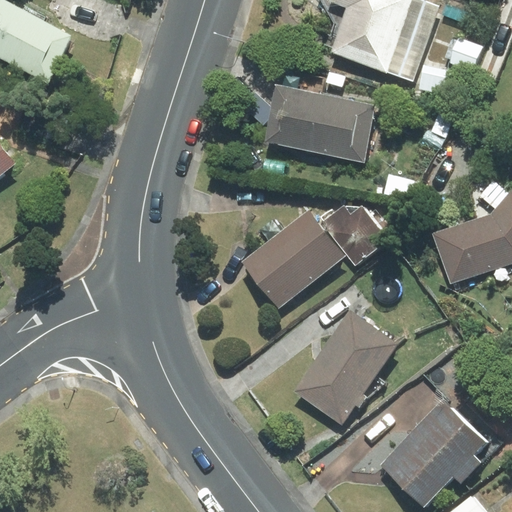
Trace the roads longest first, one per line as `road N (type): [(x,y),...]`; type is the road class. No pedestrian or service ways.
road 1 (tertiary): [(142,292),(146,191),(204,0)]
road 2 (tertiary): [(258,511),(175,395),(142,292)]
road 3 (residential): [(0,366),(69,321),(142,292)]
